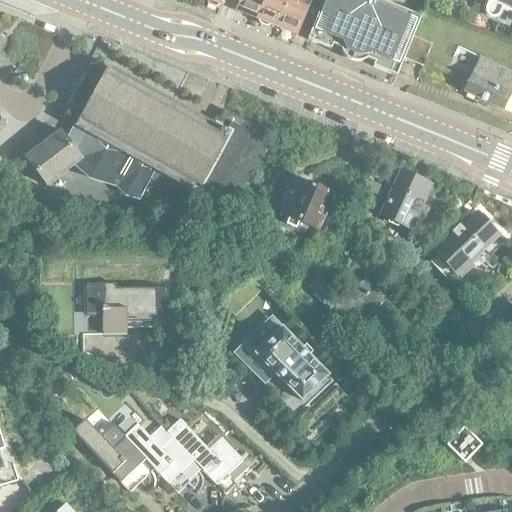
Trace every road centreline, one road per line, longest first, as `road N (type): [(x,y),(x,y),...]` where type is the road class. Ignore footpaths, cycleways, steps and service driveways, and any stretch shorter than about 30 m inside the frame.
road 1 (tertiary): [(511,164),(83,0)]
road 2 (residential): [(511,286),(283,511)]
road 3 (residential): [(395,511),(418,495),(511,481)]
road 4 (residential): [(24,104),(37,94),(83,0)]
